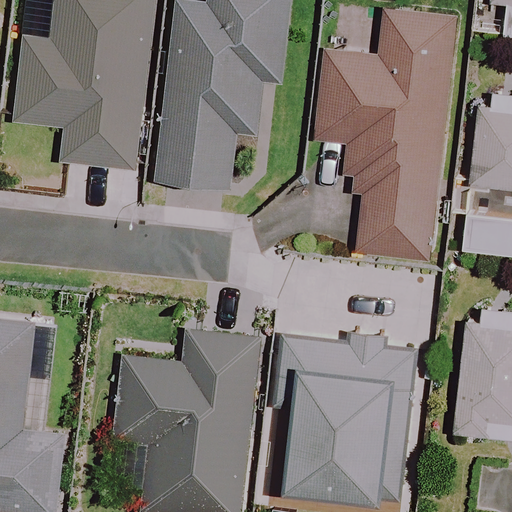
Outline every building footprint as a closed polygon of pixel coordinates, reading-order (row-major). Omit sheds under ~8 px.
[(37,72),(19,70),(15,120),(64,124),(61,165),(141,171),(152,0),(72,0),(69,51),(39,49),(37,72)] [(281,81),(286,1),(286,0),(174,0),(163,178),(233,183),(236,140),(255,141),(259,79),(281,81)] [(459,17),(385,8),(379,58),(328,52),(318,138),(351,143),(346,190),(365,192),(358,251),(430,260),(459,17)] [(511,106),(476,103),(468,179),(511,183),(511,106)] [(511,215),(465,210),(462,241),(511,246),(511,215)] [(56,323),(0,316),(0,511),(57,511),(65,432),(23,428),(28,373),(50,375),(56,323)] [(511,322),(463,317),(451,427),(511,433),(511,322)] [(182,359),(127,353),(112,485),(142,488),(140,511),(142,511),(240,511),(260,337),(186,329),(182,359)] [(394,511),(417,342),(349,333),(348,342),(289,334),(280,403),(300,405),(289,488),(368,498),(366,511),(394,511)]
